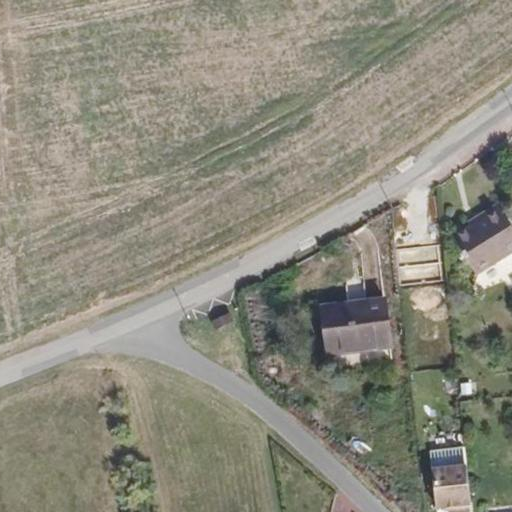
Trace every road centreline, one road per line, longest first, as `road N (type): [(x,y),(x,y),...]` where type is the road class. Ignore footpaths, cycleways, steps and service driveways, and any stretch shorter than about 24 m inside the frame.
road 1 (tertiary): [(135,320),(283,245),(511,99)]
road 2 (residential): [(135,320),(148,342),(220,384),(366,511)]
road 3 (tertiary): [(0,373),(135,320)]
